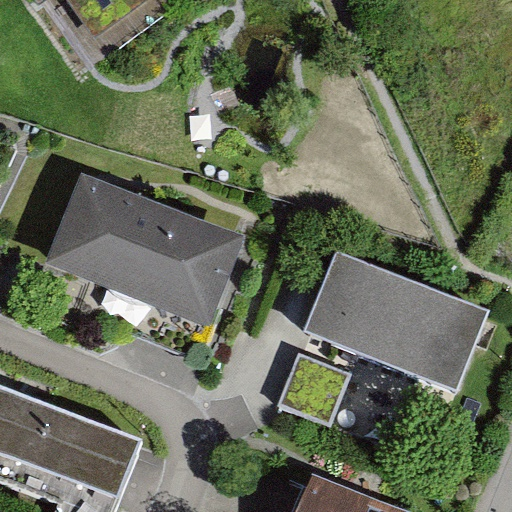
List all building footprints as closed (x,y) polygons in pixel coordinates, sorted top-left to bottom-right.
[(61,0),(95,47),(160,0),(29,0),(39,14),(59,0),(61,0)] [(437,133),(460,182),(495,166),(473,117),(437,133)] [(238,249),(82,186),(47,272),(203,335),(238,249)] [(486,318),(339,266),(310,347),(457,399),(486,318)] [(351,379),(304,362),(285,414),(331,431),(351,379)] [(112,511),(136,454),(0,398),(0,468),(106,511),(112,511)] [(384,511),(313,486),(303,511),(384,511)]
